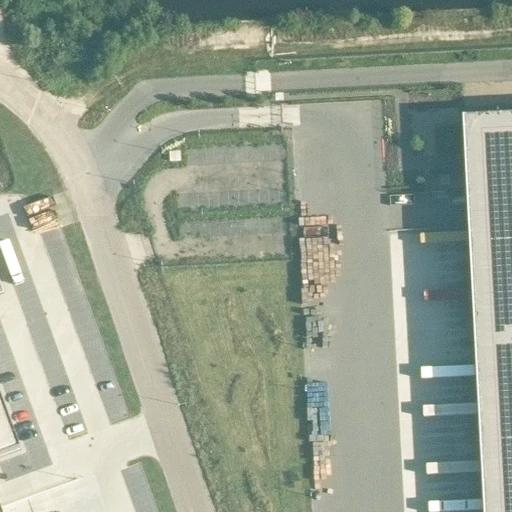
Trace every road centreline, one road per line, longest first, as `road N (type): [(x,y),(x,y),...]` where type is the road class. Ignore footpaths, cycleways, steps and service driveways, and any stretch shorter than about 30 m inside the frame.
road 1 (unclassified): [(0,77),(70,145),(132,297),(195,511)]
road 2 (track): [(56,130),(123,73),(305,42),(511,30)]
